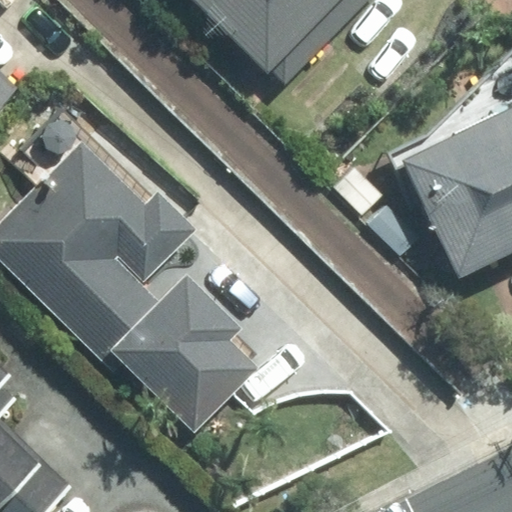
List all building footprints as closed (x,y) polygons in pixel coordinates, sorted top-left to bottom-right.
[(182,0),(227,46),(275,0),(182,0)] [(511,46),(362,113),(414,228),(511,184),(511,46)] [(0,107),(23,86),(0,70),(0,107)] [(83,128),(0,212),(0,269),(186,438),(258,361),(169,264),(197,232),(83,128)] [(0,365),(0,511),(42,511),(61,493),(0,431),(0,377),(6,372),(0,365)]
